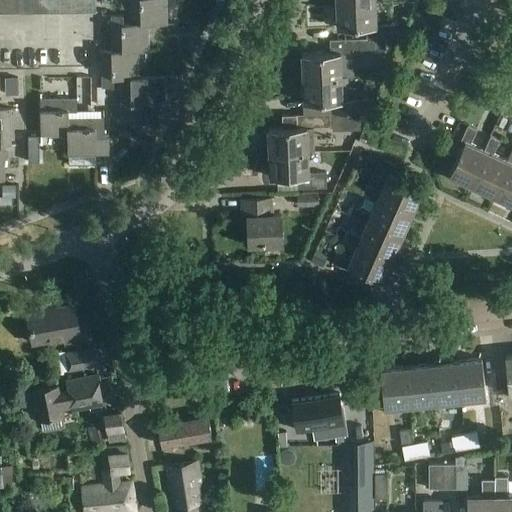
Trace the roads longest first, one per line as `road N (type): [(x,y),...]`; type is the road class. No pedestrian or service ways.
road 1 (residential): [(511,310),(124,377)]
road 2 (unclassified): [(91,237),(159,203),(183,172),(255,0)]
road 3 (residential): [(124,377),(91,237)]
road 4 (residential): [(148,511),(124,377)]
